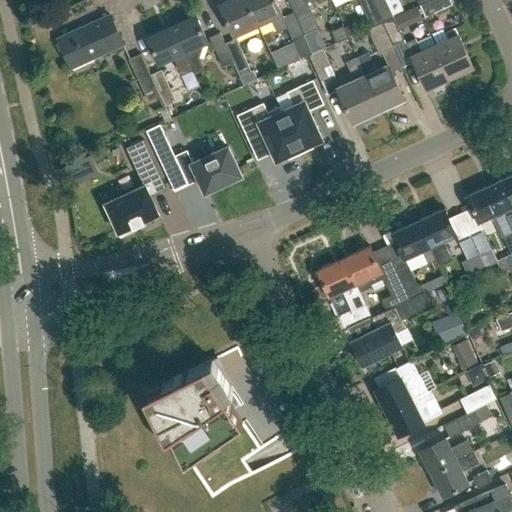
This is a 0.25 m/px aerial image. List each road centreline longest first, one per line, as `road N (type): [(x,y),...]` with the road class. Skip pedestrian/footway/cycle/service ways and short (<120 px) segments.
road 1 (residential): [(384,511),(243,230)]
road 2 (unclassified): [(243,230),(511,110)]
road 3 (secondary): [(49,511),(35,358),(20,322)]
road 4 (secondary): [(20,322),(12,359),(22,511)]
road 5 (unclassified): [(18,312),(71,311),(137,274)]
road 6 (unclassified): [(137,274),(111,266),(15,273)]
